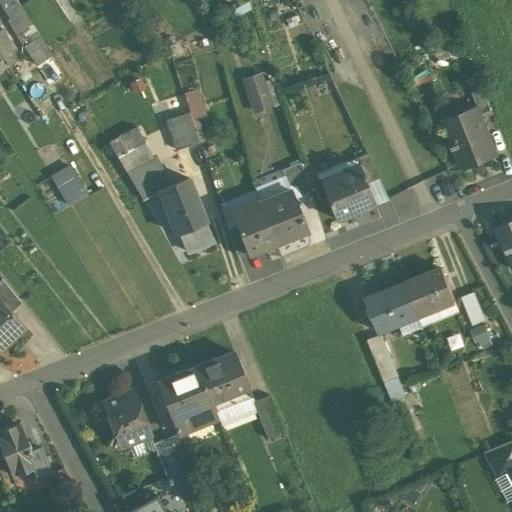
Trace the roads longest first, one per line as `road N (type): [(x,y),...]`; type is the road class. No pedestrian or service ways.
road 1 (residential): [(456,216),(33,389)]
road 2 (residential): [(101,511),(33,389)]
